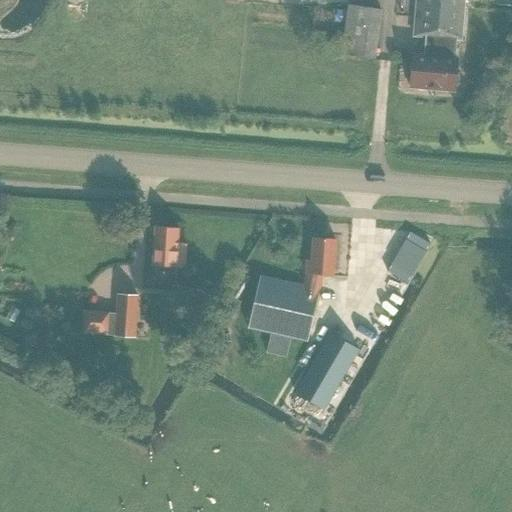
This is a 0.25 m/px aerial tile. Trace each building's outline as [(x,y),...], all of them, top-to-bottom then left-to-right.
[(417,0),(414,36),(424,37),(422,54),(416,54),(413,86),(452,89),(452,87),(458,84),(459,75),(454,71),(455,57),(459,58),(464,0),(417,0)] [(375,57),(382,9),(349,4),(342,52),(375,57)] [(152,264),(184,267),(185,243),(177,242),(178,228),(155,226),(152,264)] [(303,284),(259,274),(247,326),(306,340),(322,273),(332,274),(335,239),(312,237),(310,259),(306,259),(305,272),(303,284)] [(207,314),(216,299),(197,288),(188,303),(207,314)] [(136,338),(138,295),(115,293),(114,312),(82,310),(81,333),(114,335),(114,337),(136,338)] [(224,324),(234,301),(225,298),(215,320),(224,324)] [(325,410),(360,349),(330,332),(295,392),(325,410)]
